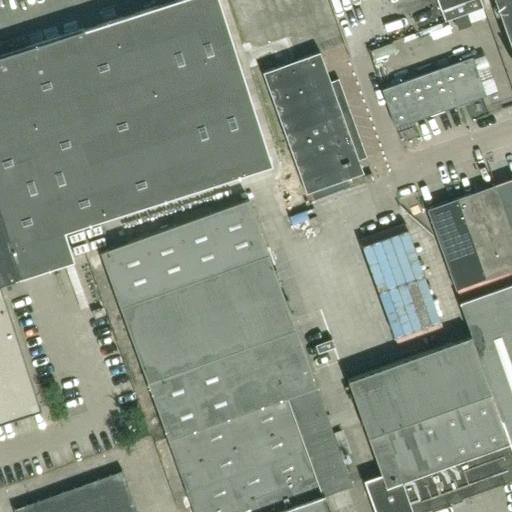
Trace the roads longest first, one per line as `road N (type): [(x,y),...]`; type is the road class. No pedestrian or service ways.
road 1 (unknown): [(130,441),(75,299)]
road 2 (unknown): [(0,479),(130,441)]
